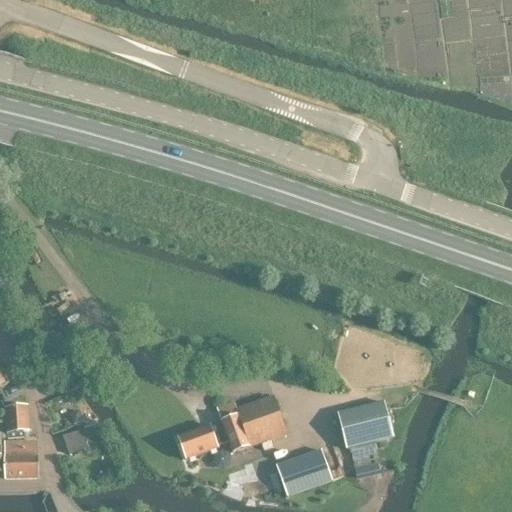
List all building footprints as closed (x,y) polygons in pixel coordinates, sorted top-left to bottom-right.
[(210,426),(178,438),(186,460),(218,449),(217,447),(228,442),(232,454),(249,448),(287,434),(273,397),(236,411),(233,403),(216,410),(222,425),(211,429),(210,426)] [(337,414),(346,449),(392,437),(383,402),(337,414)] [(27,407),(4,409),(6,433),(7,433),(7,440),(23,438),(22,432),(28,432),(27,407)] [(68,455),(88,448),(85,439),(102,433),(97,425),(62,437),(68,455)] [(4,444),(5,477),(5,480),(38,479),(37,443),(4,444)] [(276,467),(287,498),(332,482),(321,451),(276,467)] [(377,454),(353,460),(357,480),(381,475),(377,454)]
